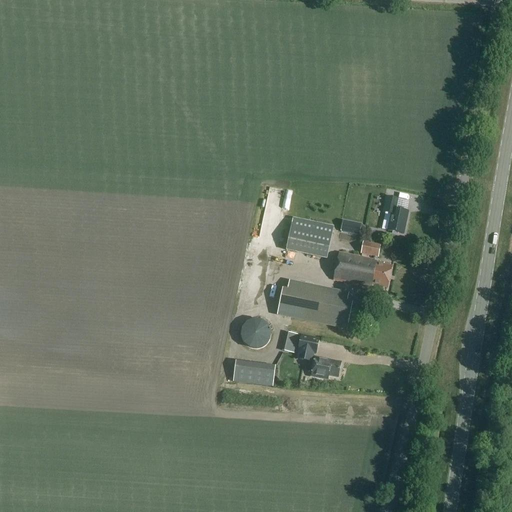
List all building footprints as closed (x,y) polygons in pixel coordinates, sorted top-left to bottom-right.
[(404,235),(409,213),(396,210),(398,200),(386,198),(383,213),(392,215),(388,231),(404,235)] [(327,260),(334,227),(293,219),(286,251),(327,260)] [(361,224),(342,220),(339,232),(358,237),(361,224)] [(378,263),(381,246),(364,243),(361,254),(376,257),(375,261),(340,253),(334,281),(372,289),(373,286),(388,289),(393,267),(384,266),(385,264),(378,263)] [(349,294),(297,284),(295,293),(282,290),(278,313),(347,327),(352,304),(347,303),(349,294)] [(254,285),(250,301),(258,304),(262,287),(254,285)] [(245,345),(252,350),(260,350),(267,345),(271,338),(269,329),(264,323),(256,321),(248,323),(242,329),(241,338),(245,345)] [(301,335),(296,360),(312,363),(314,354),(316,355),(319,339),(301,335)] [(338,379),(341,364),(315,358),(312,378),(328,381),(329,377),(338,379)] [(274,386),(277,364),(237,359),(234,381),(274,386)] [(219,368),(219,384),(228,384),(228,372),(224,372),(224,368),(219,368)]
